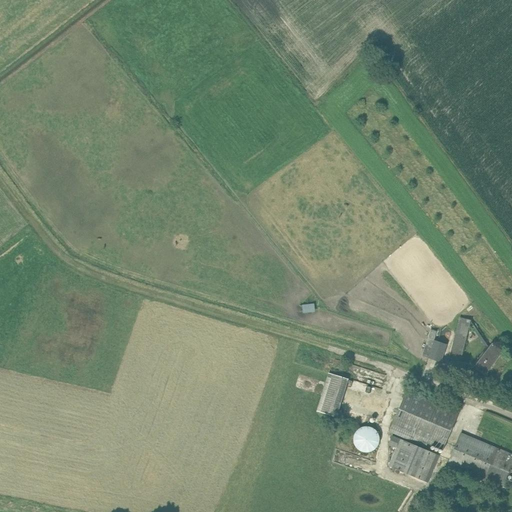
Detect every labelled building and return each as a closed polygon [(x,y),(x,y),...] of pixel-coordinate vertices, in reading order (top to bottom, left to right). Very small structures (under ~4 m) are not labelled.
[(313,303),(300,303),(301,312),(314,311),(313,303)] [(460,318),(449,358),(460,361),(470,320),(460,318)] [(431,331),(422,356),(439,361),(444,345),(435,342),(438,333),(431,331)] [(492,343),(474,366),(485,374),(502,351),(492,343)] [(327,372),(314,410),(334,416),(347,378),(327,372)] [(442,450),(458,412),(407,390),(403,399),(389,432),(425,448),(427,443),(442,450)] [(361,428),(357,431),(355,434),(354,438),(354,441),(354,445),(356,448),(359,451),(362,452),(366,453),(369,453),(373,452),(376,450),(378,446),(379,443),(379,439),(379,436),(377,432),(374,430),(371,428),(367,427),(364,427),(361,428)] [(511,475),(511,454),(460,433),(454,447),(444,471),(453,475),(455,470),(480,480),(501,489),(502,487),(506,489),(508,483),(505,481),(508,474),(511,475)] [(391,436),(388,444),(396,448),(388,466),(418,479),(428,483),(440,456),(429,451),(399,439),(391,436)]
